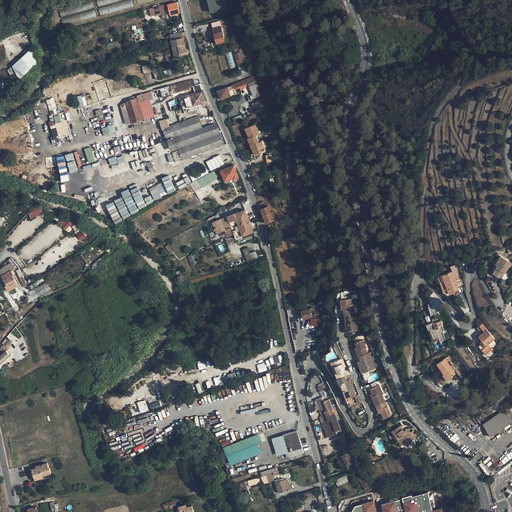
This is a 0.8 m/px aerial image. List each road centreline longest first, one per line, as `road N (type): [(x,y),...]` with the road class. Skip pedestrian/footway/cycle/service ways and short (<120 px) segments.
road 1 (tertiary): [(348,0),(364,45),(351,131),(375,293),(412,412)]
road 2 (residential): [(297,383),(257,206),(203,79),(184,0)]
road 3 (residential): [(412,412),(418,281),(470,326),(473,274),(496,302)]
road 4 (residential): [(297,383),(317,366),(355,428),(372,425),(341,324)]
road 5 (residential): [(332,511),(297,383)]
road 6 (tertiary): [(412,412),(479,481),(485,511)]
